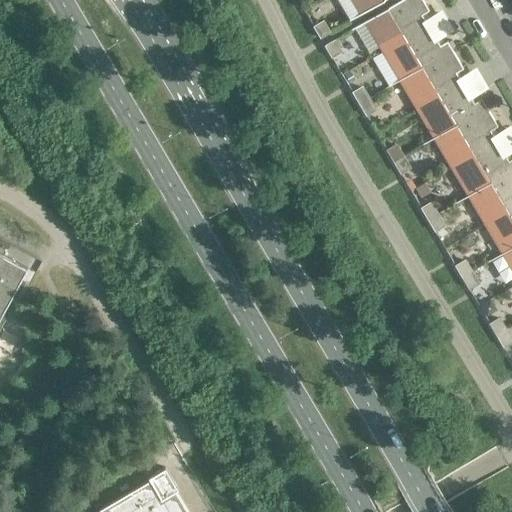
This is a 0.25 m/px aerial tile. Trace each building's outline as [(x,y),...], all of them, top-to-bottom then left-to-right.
[(351,0),(361,15),(385,0),(351,0)] [(400,0),(365,21),(379,45),(401,33),(407,44),(431,30),(422,15),(429,10),(422,0),(400,0)] [(323,22),(314,27),(320,38),(329,33),(323,22)] [(440,45),(431,30),(407,44),(401,33),(379,45),(399,80),(452,49),(447,41),(440,45)] [(340,51),(333,40),(324,45),(331,56),(340,51)] [(463,68),(452,49),(399,80),(413,103),(435,90),(442,102),(465,88),(456,72),(463,68)] [(362,87),(353,93),(359,104),(368,98),(362,87)] [(474,103),(465,88),(442,102),(435,90),(413,103),(434,138),(486,107),(481,99),(474,103)] [(375,109),(368,98),(359,104),(365,114),(375,109)] [(497,126),(486,107),(434,138),(447,161),(469,148),(476,159),(499,146),(490,130),(497,126)] [(396,145),(387,150),(393,161),(403,156),(396,145)] [(511,158),(508,161),(499,146),(476,159),(469,148),(447,161),(468,196),(511,169),(511,158)] [(409,167),(403,156),(393,161),(400,172),(409,167)] [(511,169),(468,196),(482,219),(503,206),(510,217),(511,216),(511,169)] [(425,183),(416,188),(421,197),(430,191),(425,183)] [(430,203),(421,208),(428,219),(437,214),(430,203)] [(511,216),(510,217),(503,206),(482,219),(502,253),(511,247),(511,216)] [(443,225),(437,214),(428,219),(434,230),(443,225)] [(511,247),(502,253),(511,270),(511,247)] [(0,316),(27,268),(0,252),(0,316)] [(465,261),(455,266),(462,277),(471,271),(465,261)] [(478,282),(471,271),(462,277),(468,288),(478,282)] [(499,318),(489,324),(496,335),(505,329),(499,318)] [(511,340),(505,329),(496,335),(502,346),(511,340)] [(178,489),(165,467),(148,477),(149,479),(99,509),(100,511),(188,511),(175,490),(178,489)]
